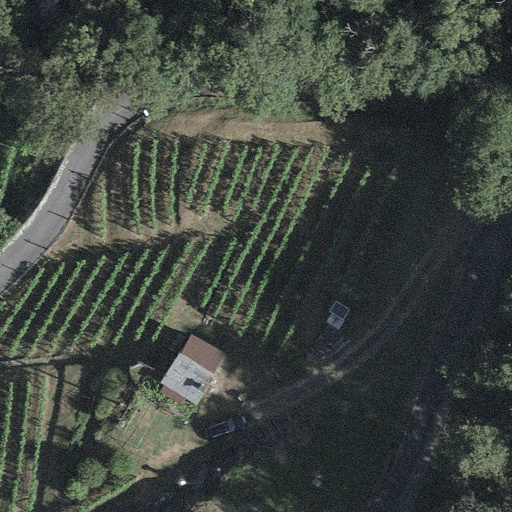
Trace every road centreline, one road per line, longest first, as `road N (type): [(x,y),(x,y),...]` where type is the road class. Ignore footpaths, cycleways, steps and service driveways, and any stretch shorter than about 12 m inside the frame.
road 1 (residential): [(0,272),(56,209),(106,119),(149,87),(234,79),(511,98)]
road 2 (track): [(228,422),(314,386),(354,357),(395,312),(445,234),(473,214),(511,214)]
road 3 (residential): [(395,511),(478,271),(511,228)]
